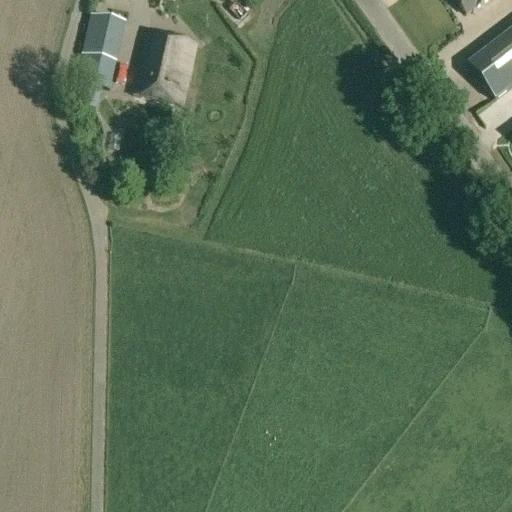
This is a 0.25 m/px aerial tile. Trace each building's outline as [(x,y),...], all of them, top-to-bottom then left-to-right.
[(117,0),(114,10),(131,15),(136,0),(117,0)] [(452,0),(465,18),(489,0),(452,0)] [(119,27),(123,13),(99,7),(96,21),(93,20),(77,85),(107,92),(123,28),(119,27)] [(511,34),(468,68),(495,103),(511,89),(511,34)] [(147,36),(132,98),(180,109),(190,111),(191,104),(182,101),(195,47),(147,36)] [(172,130),(168,150),(183,152),(187,133),(172,130)]
